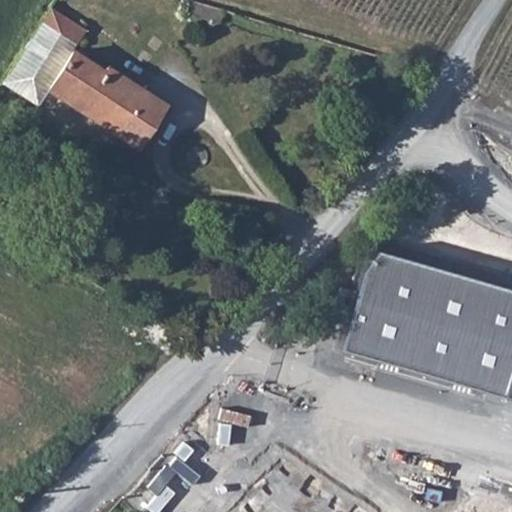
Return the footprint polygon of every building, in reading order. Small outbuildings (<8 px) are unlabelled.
[(47,0),(36,0),(30,10),(74,39),(84,24),(47,0)] [(0,75),(34,99),(43,86),(69,46),(74,39),(30,10),(0,55),(0,75)] [(69,46),(43,86),(131,141),(162,88),(104,56),(100,62),(69,46)] [(334,349),(499,397),(511,352),(511,292),(372,254),(357,270),(334,349)] [(511,352),(499,397),(511,400),(511,352)] [(259,399),(267,405),(275,394),(235,362),(185,425),(208,444),(237,408),(246,415),(259,399)]
